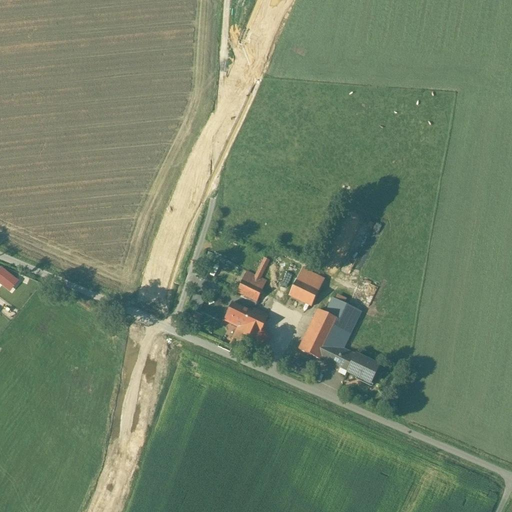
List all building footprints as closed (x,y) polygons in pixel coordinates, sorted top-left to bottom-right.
[(0,275),(4,278),(0,285),(5,288),(13,273),(1,267),(0,268),(0,275)] [(324,280),(301,269),(288,296),(311,307),(324,280)] [(256,302),(266,282),(247,272),(237,292),(256,302)] [(202,308),(206,297),(196,293),(192,304),(202,308)] [(340,294),(338,298),(347,302),(349,298),(340,294)] [(322,359),(336,365),(343,351),(361,312),(332,298),(324,313),(318,310),(298,350),(320,361),(322,359)] [(237,341),(263,354),(272,336),(262,331),(268,316),(253,309),(252,313),(232,303),(224,321),(239,328),(239,330),(237,330),(235,330),(231,339),(232,339),(229,345),(234,347),(237,341)] [(379,367),(343,351),(336,365),(347,371),(347,372),(361,379),(360,382),(369,386),(379,367)] [(312,367),(294,358),(288,370),(307,379),(312,367)]
